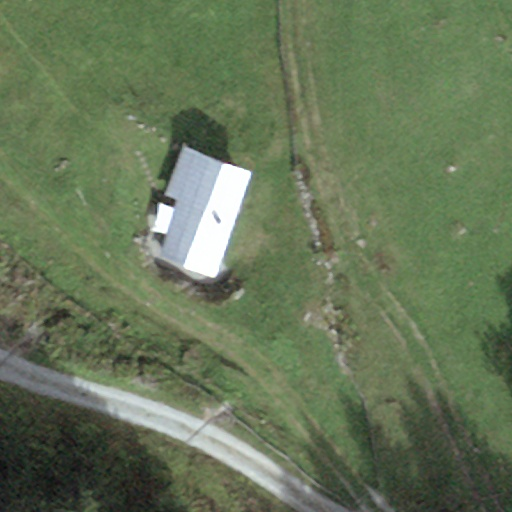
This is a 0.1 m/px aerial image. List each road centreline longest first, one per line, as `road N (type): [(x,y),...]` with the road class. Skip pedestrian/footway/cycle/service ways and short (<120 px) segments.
road 1 (track): [(500,511),(411,344),(333,229),(289,0)]
road 2 (track): [(369,511),(250,360),(125,283),(0,165)]
road 3 (track): [(328,511),(191,430),(0,365)]
